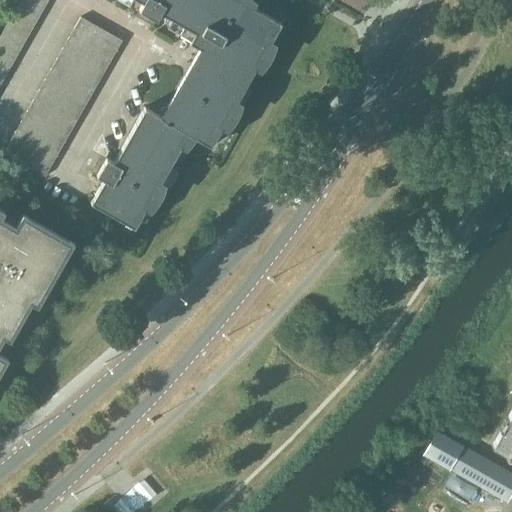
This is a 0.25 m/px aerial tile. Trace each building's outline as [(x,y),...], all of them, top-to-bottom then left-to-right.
[(21,0),(0,37),(0,86),(49,0),(21,0)] [(90,203),(134,228),(188,134),(211,147),(281,24),(252,7),(254,3),(248,0),(137,0),(143,3),(139,11),(147,15),(144,20),(153,25),(152,26),(153,27),(160,13),(195,33),(189,43),(200,49),(201,48),(205,50),(165,120),(145,108),(114,163),(106,158),(101,166),(97,164),(92,172),(91,171),(90,172),(104,180),(90,203)] [(3,154),(45,178),(122,42),(80,18),(3,154)] [(0,373),(8,360),(0,355),(0,345),(4,338),(10,342),(31,304),(38,308),(74,244),(23,215),(16,227),(1,219),(5,213),(0,210),(0,373)] [(511,409),(491,446),(506,455),(505,457),(509,459),(510,457),(511,457),(511,409)] [(511,491),(511,475),(436,433),(424,454),(506,501),(511,491)]
